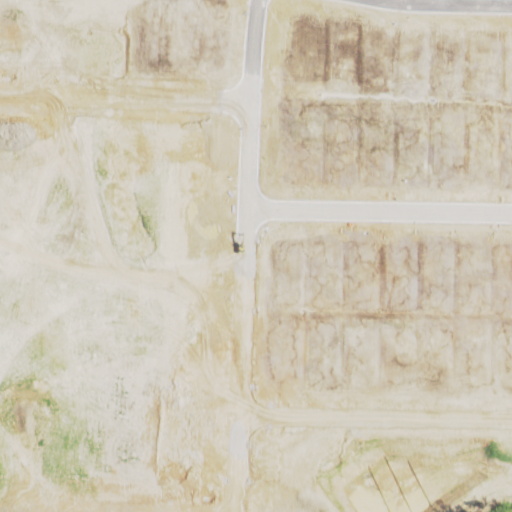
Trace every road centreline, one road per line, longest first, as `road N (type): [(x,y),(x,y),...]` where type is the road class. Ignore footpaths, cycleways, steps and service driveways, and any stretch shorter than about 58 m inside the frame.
road 1 (residential): [(265,0),(245,120),(233,409)]
road 2 (residential): [(233,409),(511,415)]
road 3 (residential): [(239,209),(511,211)]
